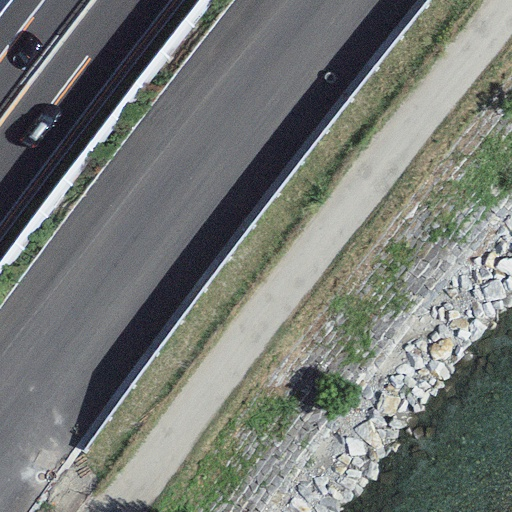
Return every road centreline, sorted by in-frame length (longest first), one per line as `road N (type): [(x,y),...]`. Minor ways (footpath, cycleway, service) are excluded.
road 1 (track): [(511,6),(310,251),(116,511)]
road 2 (motorway): [(0,410),(313,0)]
road 3 (motorway): [(104,0),(0,133)]
